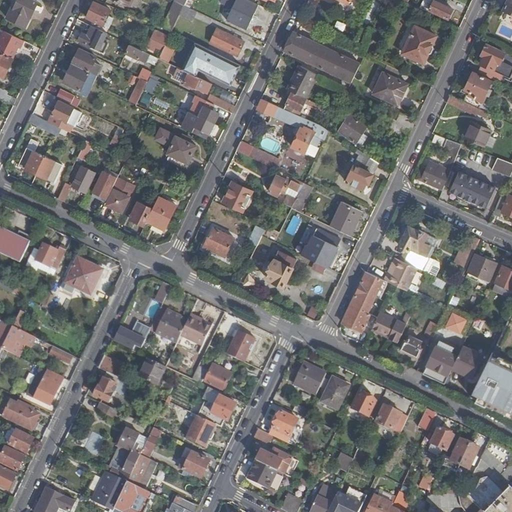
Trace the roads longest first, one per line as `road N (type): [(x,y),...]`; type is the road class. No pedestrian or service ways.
road 1 (residential): [(297,0),(168,268)]
road 2 (residential): [(18,511),(141,255)]
road 3 (residential): [(321,342),(511,433)]
road 4 (residential): [(483,0),(394,190)]
road 5 (residential): [(76,0),(0,158)]
road 6 (residential): [(219,487),(294,329)]
road 7 (residential): [(394,190),(321,342)]
road 8 (residential): [(0,187),(141,255)]
road 9 (residential): [(168,268),(294,329)]
road 10 (residential): [(511,240),(394,190)]
